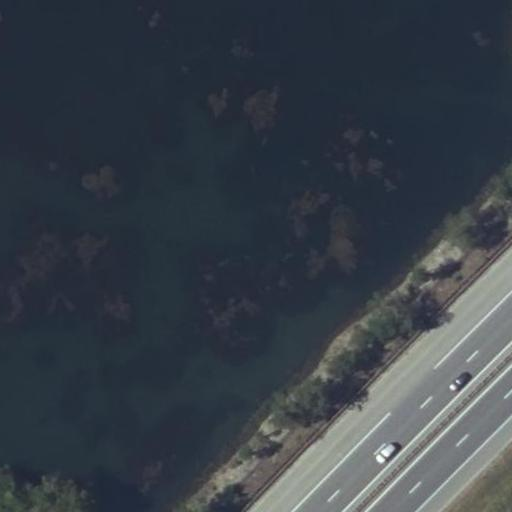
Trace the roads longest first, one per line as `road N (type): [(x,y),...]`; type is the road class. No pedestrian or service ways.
road 1 (motorway): [(511,317),(319,511)]
road 2 (motorway): [(391,511),(511,391)]
